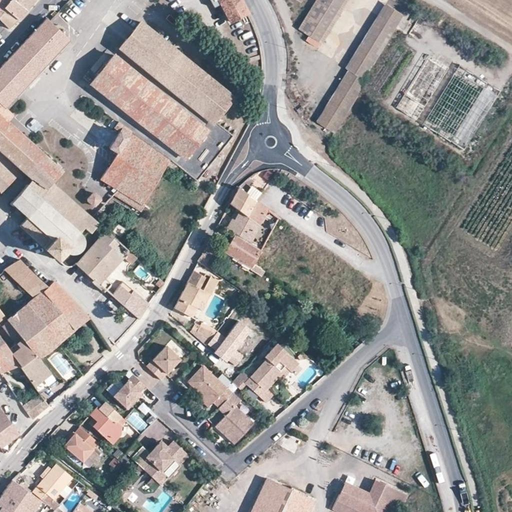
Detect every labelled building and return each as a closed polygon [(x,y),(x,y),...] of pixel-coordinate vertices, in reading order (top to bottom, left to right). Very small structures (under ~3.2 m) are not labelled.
[(0,0),(0,13),(3,9),(10,0),(0,0)] [(26,10),(13,0),(10,0),(3,9),(18,21),(18,20),(18,19),(21,16),(26,10)] [(34,0),(13,0),(26,10),(29,6),(34,0)] [(248,14),(248,13),(240,0),(218,0),(231,22),(248,14)] [(316,0),(300,29),(323,42),(348,0),(316,0)] [(387,4),(378,17),(396,27),(403,14),(387,4)] [(3,9),(0,13),(0,19),(9,29),(18,21),(3,9)] [(364,79),(396,27),(378,17),(347,68),(349,69),(318,121),(335,132),(349,109),(363,87),(367,80),(364,79)] [(0,106),(1,105),(5,108),(11,102),(32,79),(69,40),(48,21),(46,19),(20,46),(0,67),(0,150),(31,179),(47,189),(52,183),(62,172),(54,165),(50,161),(28,142),(7,122),(7,121),(0,114),(0,106)] [(162,39),(152,32),(140,22),(120,47),(120,50),(139,64),(157,79),(176,94),(183,100),(178,107),(118,59),(113,55),(90,84),(140,124),(173,150),(169,157),(136,134),(117,121),(117,122),(114,127),(119,131),(109,148),(117,153),(100,179),(117,190),(113,195),(122,200),(131,206),(140,211),(144,205),(142,204),(152,188),(161,172),(166,165),(172,169),(172,170),(174,171),(177,166),(181,169),(182,170),(185,172),(187,174),(190,176),(192,177),(195,180),(196,181),(233,136),(231,134),(229,132),(227,131),(224,128),(222,127),(219,125),(218,123),(214,121),(222,112),(229,103),(233,97),(220,86),(211,79),(202,72),(201,71),(192,64),(183,56),(173,49),(162,39)] [(157,26),(152,32),(162,39),(166,34),(157,26)] [(177,43),(173,49),(183,56),(187,51),(177,43)] [(418,120),(450,67),(428,54),(397,108),(418,120)] [(196,59),(192,64),(201,71),(202,72),(206,66),(196,59)] [(468,150),(501,89),(458,66),(425,127),(468,150)] [(215,73),(211,79),(220,86),(225,81),(215,73)] [(13,116),(5,108),(1,105),(0,106),(0,114),(7,121),(13,116)] [(0,191),(0,192),(14,178),(11,175),(0,164),(0,191)] [(69,198),(52,183),(47,189),(31,179),(24,188),(11,202),(10,203),(12,206),(13,204),(26,216),(25,217),(26,218),(19,226),(56,259),(64,251),(65,252),(67,253),(68,253),(70,254),(71,254),(73,254),(74,254),(76,253),(77,253),(79,252),(80,251),(81,250),(82,248),(83,247),(83,245),(84,244),(84,242),(84,240),(83,239),(83,238),(82,237),(81,235),(80,234),(79,233),(84,228),(90,233),(98,224),(92,218),(86,213),(69,198)] [(250,186),(245,193),(255,200),(260,193),(250,186)] [(247,217),(255,200),(245,193),(237,188),(229,204),(239,211),(247,217)] [(94,206),(100,200),(99,198),(94,193),(92,193),(87,199),(87,201),(93,206),(94,206)] [(255,200),(247,217),(259,226),(269,210),(255,200)] [(234,234),(250,244),(259,226),(247,217),(239,211),(234,220),(231,218),(226,228),(234,234)] [(130,252),(106,230),(76,264),(92,279),(105,290),(106,291),(111,284),(106,280),(104,278),(124,255),(126,256),(130,252)] [(254,265),(261,251),(250,244),(234,234),(223,251),(251,268),(254,265)] [(209,246),(203,255),(215,264),(221,254),(209,246)] [(268,255),(261,251),(254,265),(260,269),(268,255)] [(136,258),(130,252),(126,256),(126,257),(132,263),(136,258)] [(106,280),(126,256),(124,255),(104,278),(106,280)] [(215,264),(203,255),(198,262),(210,271),(215,264)] [(3,269),(34,299),(47,287),(26,266),(19,259),(3,269)] [(199,301),(204,304),(218,281),(210,276),(208,279),(193,270),(185,285),(177,299),(173,308),(190,317),(199,301)] [(8,320),(22,338),(24,341),(30,349),(37,357),(44,355),(58,343),(89,318),(80,308),(53,281),(47,287),(34,299),(7,320),(8,320)] [(112,296),(121,304),(122,304),(133,291),(148,305),(150,303),(125,282),(112,296)] [(122,304),(121,304),(138,319),(147,306),(148,305),(133,291),(122,304)] [(22,338),(8,320),(2,325),(16,343),(22,338)] [(250,330),(239,321),(215,352),(226,361),(227,360),(235,366),(242,357),(234,350),(250,330)] [(207,336),(213,340),(216,337),(220,332),(215,329),(202,322),(197,330),(207,336)] [(0,371),(18,365),(8,349),(0,338),(0,371)] [(22,338),(16,343),(8,349),(18,365),(20,366),(19,366),(33,386),(50,373),(42,362),(37,357),(30,349),(24,341),(22,338)] [(263,355),(264,356),(276,342),(275,341),(263,355)] [(283,364),(288,368),(289,369),(296,360),(276,342),(264,356),(265,357),(253,370),(269,383),(275,376),(273,374),(283,364)] [(146,365),(161,379),(180,358),(165,345),(146,365)] [(278,379),(288,368),(283,364),(273,374),(275,376),(278,379)] [(218,407),(231,392),(201,365),(186,381),(198,392),(210,403),(212,401),(218,407)] [(269,383),(253,370),(243,381),(264,399),(271,391),(266,386),(269,383)] [(53,377),(50,373),(33,386),(36,390),(53,377)] [(127,407),(132,401),(130,399),(139,390),(144,384),(132,373),(112,393),(127,407)] [(141,392),(139,390),(130,399),(132,401),(141,392)] [(207,407),(210,403),(198,392),(198,399),(207,407)] [(232,392),(231,392),(218,407),(216,408),(223,415),(215,425),(221,430),(223,428),(227,432),(225,435),(234,442),(252,422),(234,404),(239,399),(232,392)] [(90,414),(94,417),(97,421),(94,425),(108,439),(113,434),(121,434),(120,423),(125,419),(105,400),(99,408),(97,406),(90,414)] [(34,419),(37,416),(32,408),(26,412),(30,418),(31,418),(32,418),(33,419),(34,419)] [(17,432),(16,430),(0,409),(0,447),(2,449),(17,432)] [(65,445),(84,460),(99,442),(80,427),(65,445)] [(113,442),(121,434),(113,434),(108,439),(113,442)] [(164,449),(157,443),(149,451),(141,444),(135,438),(126,449),(131,455),(157,480),(164,473),(160,469),(171,458),(175,462),(184,452),(172,441),(167,447),(164,449)] [(160,441),(157,443),(164,449),(167,447),(160,441)] [(50,498),(54,501),(71,479),(55,466),(32,494),(45,503),(50,498)] [(265,477),(247,511),(306,511),(312,500),(265,477)] [(32,511),(40,502),(11,481),(1,497),(0,496),(0,507),(6,511),(32,511)] [(373,481),(368,493),(342,482),(330,507),(341,511),(391,511),(394,508),(399,510),(405,495),(373,481)] [(120,485),(116,490),(125,497),(125,496),(129,492),(120,485)] [(125,497),(116,490),(113,495),(122,502),(125,497)] [(45,503),(44,504),(48,508),(54,511),(60,505),(54,501),(50,498),(45,503)] [(45,511),(48,508),(44,504),(40,502),(32,511),(45,511)]
